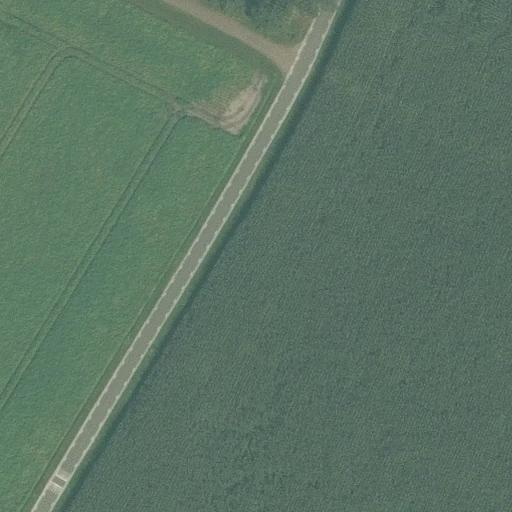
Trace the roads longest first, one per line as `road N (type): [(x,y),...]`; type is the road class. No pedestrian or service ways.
road 1 (unclassified): [(55,511),(267,137),(335,0)]
road 2 (track): [(303,70),(165,0)]
